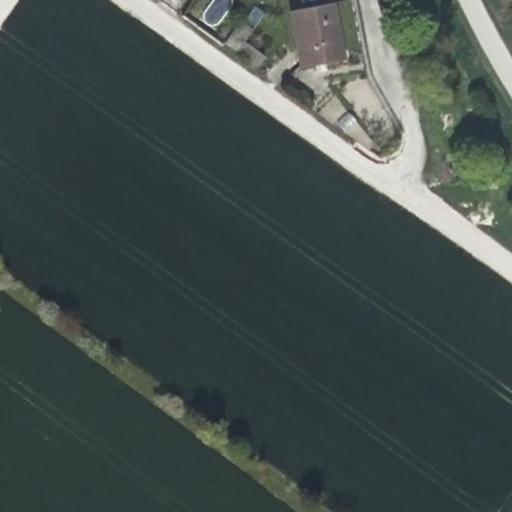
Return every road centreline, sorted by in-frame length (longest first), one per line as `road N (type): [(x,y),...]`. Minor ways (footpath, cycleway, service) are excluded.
road 1 (residential): [(136,0),(399,187)]
road 2 (residential): [(368,0),(383,64),(412,131),(415,156),(399,187)]
road 3 (residential): [(399,187),(511,268)]
